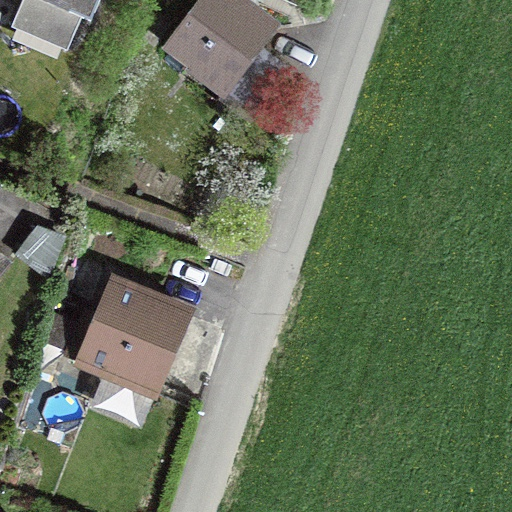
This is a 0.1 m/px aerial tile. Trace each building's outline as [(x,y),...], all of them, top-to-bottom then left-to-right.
[(91,27),(102,0),(23,0),(10,30),(16,32),(13,41),(58,61),(62,52),(68,55),(82,23),(91,27)] [(243,0),(202,0),(161,52),(188,73),(185,77),(230,112),(233,108),(250,121),(289,71),(264,52),(282,30),(243,0)] [(44,279),(67,239),(36,221),(13,262),(44,279)] [(0,287),(15,270),(0,257),(0,287)] [(197,314),(111,278),(72,369),(101,382),(91,405),(142,427),(153,403),(158,406),(197,314)]
